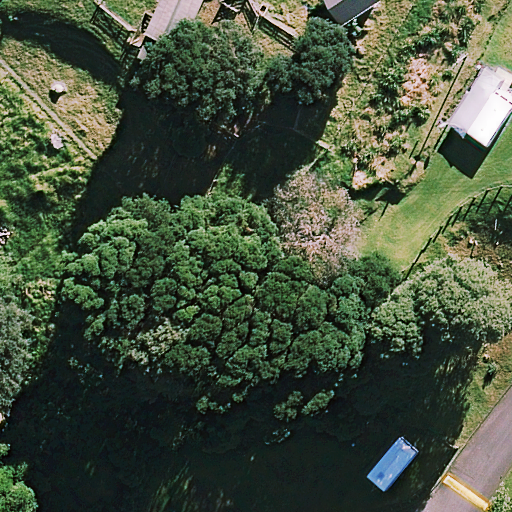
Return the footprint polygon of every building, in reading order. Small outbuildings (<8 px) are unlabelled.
[(160,0),(139,46),(177,64),(206,0),(160,0)] [(376,1),(378,0),(328,0),(344,23),(376,1)] [(511,0),(483,47),(511,64),(511,0)] [(511,109),(511,94),(480,74),(450,122),(488,147),(511,109)] [(416,450),(396,436),(368,474),(388,489),(416,450)] [(233,511),(245,493),(182,457),(156,503),(172,511),(233,511)]
